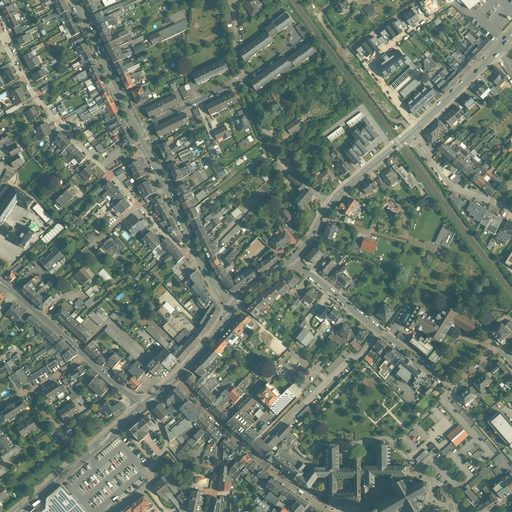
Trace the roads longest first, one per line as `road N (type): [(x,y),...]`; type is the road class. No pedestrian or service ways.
road 1 (residential): [(511,362),(499,351),(458,383),(444,383),(293,258)]
road 2 (residential): [(108,173),(37,97),(0,26)]
road 3 (residential): [(329,204),(276,152),(242,79)]
road 4 (tertiary): [(142,408),(26,507)]
road 5 (residential): [(415,128),(369,69),(426,21)]
road 6 (residential): [(74,0),(138,130)]
road 7 (tertiary): [(511,33),(415,128)]
road 8 (residential): [(511,210),(451,186),(410,132)]
road 9 (residential): [(228,432),(320,506),(316,511)]
road 10 (residential): [(195,250),(183,252),(108,173)]
